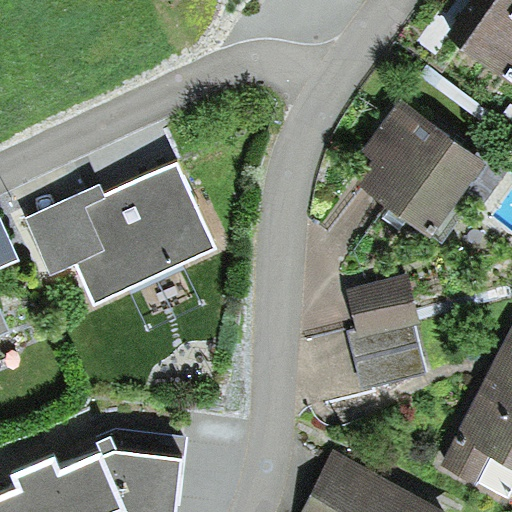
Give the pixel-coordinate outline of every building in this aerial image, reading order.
[(511,0),(494,0),(463,44),(511,79),(511,0)] [(485,163),(403,101),(364,153),(375,162),(359,184),(430,237),(485,163)] [(216,246),(177,163),(109,195),(102,181),(24,218),(52,275),(75,264),(94,304),(216,246)] [(0,218),(0,267),(19,258),(0,218)] [(405,277),(349,292),(360,335),(417,320),(405,277)] [(0,336),(11,332),(0,307),(0,336)] [(511,339),(444,463),(507,498),(511,487),(511,339)] [(14,486),(0,491),(0,511),(170,511),(176,454),(93,451),(53,467),(48,454),(6,472),(14,486)] [(438,511),(335,455),(303,511),(438,511)]
